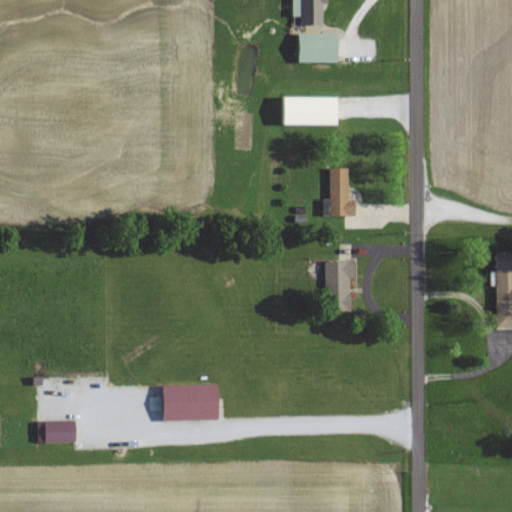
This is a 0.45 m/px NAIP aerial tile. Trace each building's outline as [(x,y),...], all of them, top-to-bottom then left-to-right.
[(335,95),(281,95),(281,123),(335,123),(335,95)] [(348,198),(348,166),(329,166),(329,215),(354,215),(354,198),(348,198)] [(511,252),(494,252),(494,327),(511,326),(511,252)] [(351,259),(324,259),(324,309),(351,309),(351,259)] [(162,418),(216,418),(216,383),(162,383),(162,418)] [(43,441),(74,441),(74,419),(43,419),(43,441)]
